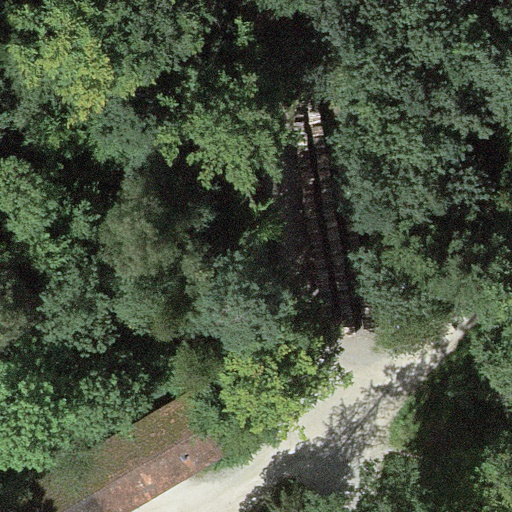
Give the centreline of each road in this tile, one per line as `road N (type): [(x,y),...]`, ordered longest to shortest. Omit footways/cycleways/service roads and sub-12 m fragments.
road 1 (track): [(340,432),(290,274),(257,0)]
road 2 (track): [(340,432),(511,255)]
road 3 (track): [(218,511),(340,432)]
